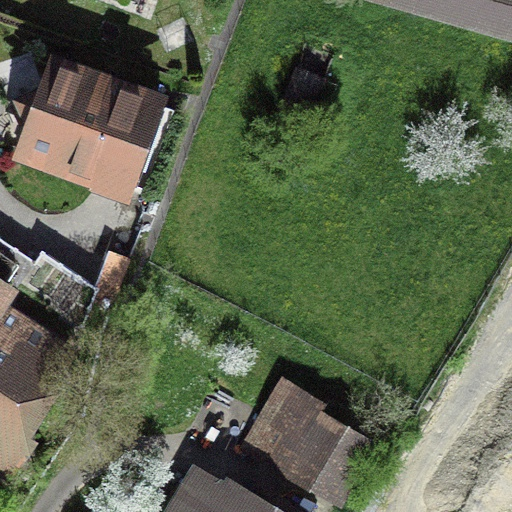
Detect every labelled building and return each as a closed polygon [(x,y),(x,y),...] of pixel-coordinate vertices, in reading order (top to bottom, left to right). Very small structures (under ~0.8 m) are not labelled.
[(511,0),(368,0),(510,41),(511,32),(511,0)] [(40,93),(15,104),(27,129),(17,153),(42,162),(46,171),(55,174),(64,170),(88,179),(92,187),(107,193),(122,186),(127,171),(123,162),(145,103),(49,68),(40,93)] [(278,116),(301,125),(318,82),(295,73),(278,116)] [(63,353),(0,312),(31,264),(0,243),(0,470),(8,476),(25,451),(8,440),(63,353)] [(89,303),(105,314),(114,289),(97,282),(91,296),(35,258),(31,264),(0,312),(63,353),(73,359),(79,329),(89,303)] [(316,416),(273,389),(239,450),(281,474),(283,470),(335,501),(366,449),(314,419),(316,416)] [(168,511),(248,511),(254,503),(234,491),(228,501),(189,478),(168,511)]
